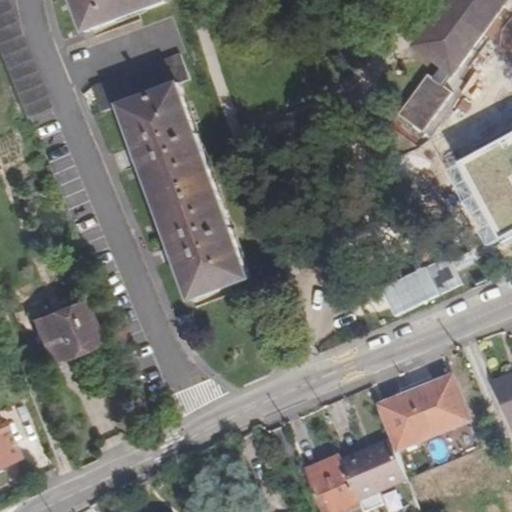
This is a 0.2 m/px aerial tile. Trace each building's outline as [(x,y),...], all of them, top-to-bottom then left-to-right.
[(0,0),(0,58),(26,122),(52,112),(5,0),(0,0)] [(84,0),(97,31),(113,24),(103,0),(84,0)] [(103,0),(113,24),(161,5),(159,0),(103,0)] [(444,0),(411,46),(452,78),(508,0),(444,0)] [(173,56),(131,74),(86,93),(98,117),(120,108),(128,125),(122,128),(132,150),(138,164),(148,187),(153,185),(168,220),(163,223),(174,249),(180,262),(190,284),(194,282),(202,299),(205,297),(254,279),(173,85),(183,80),(173,56)] [(499,240),(511,232),(511,132),(457,162),(499,240)] [(138,164),(132,150),(124,154),(130,167),(138,164)] [(180,262),(174,249),(165,253),(171,266),(180,262)] [(81,303),(30,322),(46,363),(97,342),(81,303)] [(405,447),(472,420),(454,376),(386,403),(405,447)] [(511,376),(496,383),(511,421),(511,376)] [(0,466),(16,460),(2,424),(0,424),(0,466)] [(411,482),(395,441),(344,462),(361,502),(382,494),(411,482)] [(311,475),(343,461),(340,453),(308,467),(311,475)] [(361,502),(344,462),(343,461),(311,475),(327,511),(344,511),(362,505),(361,502)]
